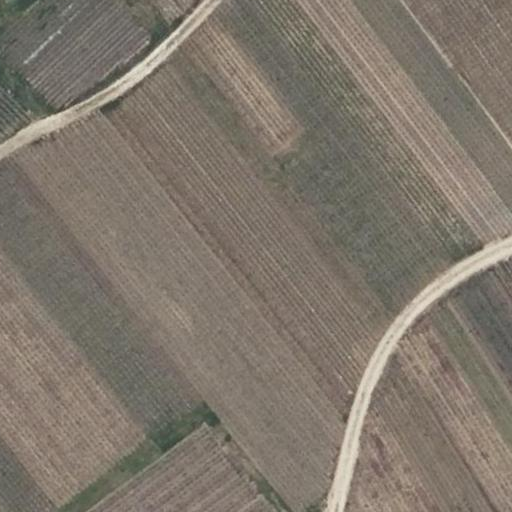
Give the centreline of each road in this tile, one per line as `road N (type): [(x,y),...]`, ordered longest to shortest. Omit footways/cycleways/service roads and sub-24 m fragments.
road 1 (track): [(334,511),(371,371),(416,306),(511,245)]
road 2 (track): [(219,0),(173,47),(87,106),(0,150)]
